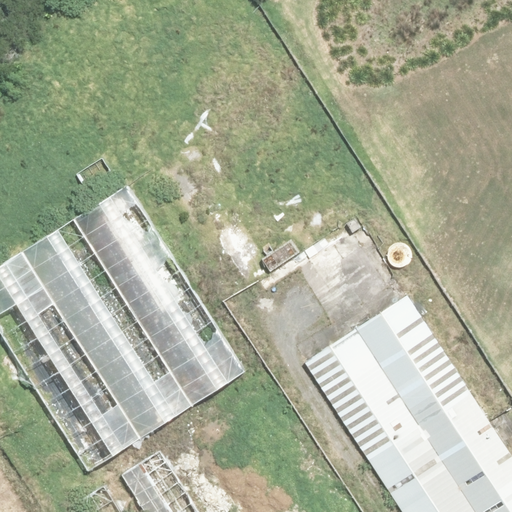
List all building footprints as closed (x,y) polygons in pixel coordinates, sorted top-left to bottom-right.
[(218,221),(179,158),(157,171),(197,235),(218,221)] [(237,383),(118,196),(0,270),(0,340),(87,477),(237,383)] [(398,511),(511,511),(511,468),(399,299),(300,365),(398,511)] [(291,511),(229,412),(190,437),(236,511),(291,511)] [(200,511),(167,457),(123,484),(140,511),(200,511)]
